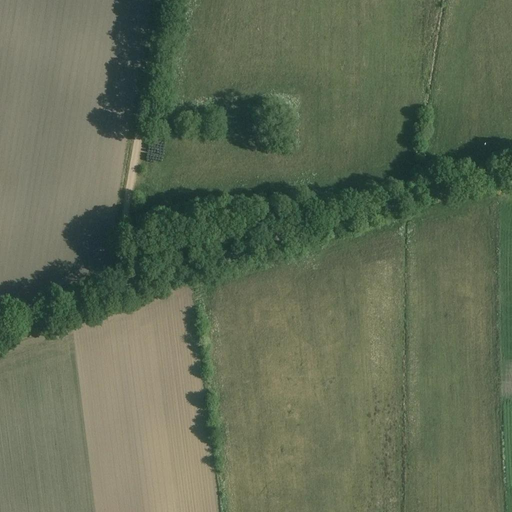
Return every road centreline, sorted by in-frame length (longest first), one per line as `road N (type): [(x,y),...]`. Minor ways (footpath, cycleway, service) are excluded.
road 1 (tertiary): [(0,332),(511,172)]
road 2 (track): [(157,0),(120,245),(125,290)]
